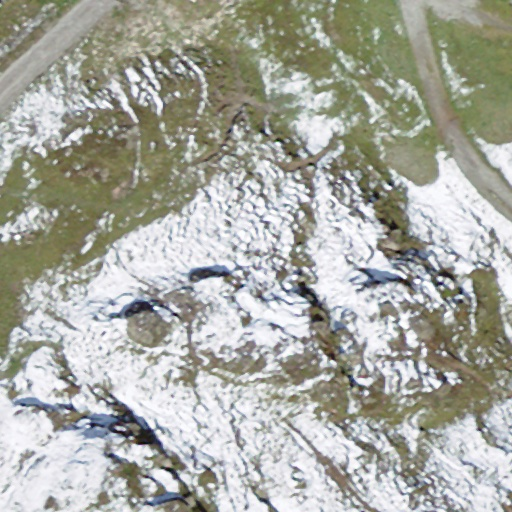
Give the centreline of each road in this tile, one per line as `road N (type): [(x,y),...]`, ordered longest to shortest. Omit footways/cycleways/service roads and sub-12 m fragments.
road 1 (track): [(413,0),(465,182),(511,211)]
road 2 (track): [(94,0),(0,96)]
